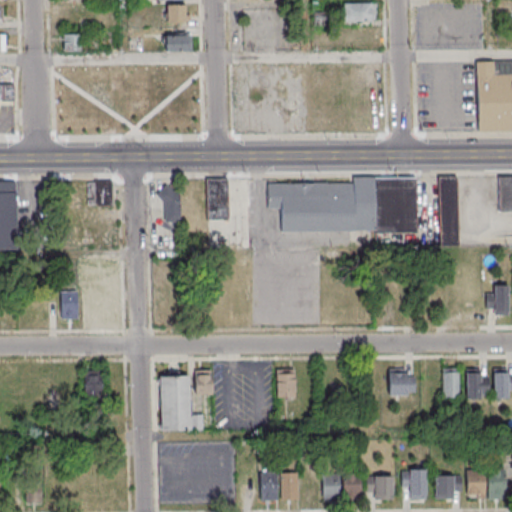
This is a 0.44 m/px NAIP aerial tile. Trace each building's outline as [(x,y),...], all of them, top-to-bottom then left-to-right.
[(375,22),(375,3),(341,3),(341,22),(375,22)] [(165,5),(165,22),(184,22),(184,5),(165,5)] [(341,29),(341,47),(371,47),(371,29),(341,29)] [(163,51),(190,51),(190,33),(163,33),(163,51)] [(80,36),(62,36),(62,53),(80,53),(80,36)] [(308,62),(309,132),(383,131),(382,62),(308,62)] [(478,62),(511,62),(511,131),(479,132),(478,62)] [(0,100),(13,100),(13,83),(0,83),(0,100)] [(511,175),(499,176),(499,212),(511,211),(511,175)] [(457,176),(439,176),(439,246),(457,246),(457,176)] [(415,177),(352,177),(352,182),(267,182),(267,208),(280,208),(280,232),(415,232),(415,177)] [(249,248),(247,178),(206,179),(207,249),(249,248)] [(16,180),(0,180),(0,249),(17,250),(16,180)] [(111,205),(111,180),(86,180),(86,205),(111,205)] [(179,222),(179,186),(162,186),(162,222),(179,222)] [(120,320),(119,260),(80,261),(80,288),(93,288),(94,320),(120,320)] [(508,285),(493,285),(493,293),(486,293),(486,314),(508,314),(508,285)] [(62,291),(78,291),(79,319),(62,319),(62,291)] [(511,367),(493,368),(493,397),(511,397),(511,367)] [(444,369),(460,368),(460,397),(444,397),(444,369)] [(488,398),(488,368),(466,368),(466,398),(488,398)] [(294,397),(294,369),(276,369),(276,397),(294,397)] [(414,396),(414,369),(387,369),(387,396),(414,396)] [(58,400),(58,370),(40,370),(40,400),(58,400)] [(102,370),(83,370),(83,396),(102,396),(102,370)] [(211,395),(211,371),(195,371),(195,395),(211,395)] [(158,430),(190,430),(190,376),(158,376),(158,430)] [(411,469),(427,469),(428,499),(411,500),(411,469)] [(468,470),(485,469),(486,497),(469,497),(468,470)] [(259,499),(276,499),(276,470),(259,470),(259,499)] [(489,470),(506,470),(507,499),(490,499),(489,470)] [(280,499),(297,499),(297,472),(280,472),(280,499)] [(318,499),(318,472),(302,472),(302,499),(318,499)] [(322,499),(360,499),(360,472),(341,472),(341,474),(322,474),(322,499)] [(460,474),(434,474),(434,498),(460,498),(460,474)] [(25,503),(42,503),(42,475),(25,475),(25,503)] [(376,476),(394,476),(394,500),(376,500),(376,476)]
